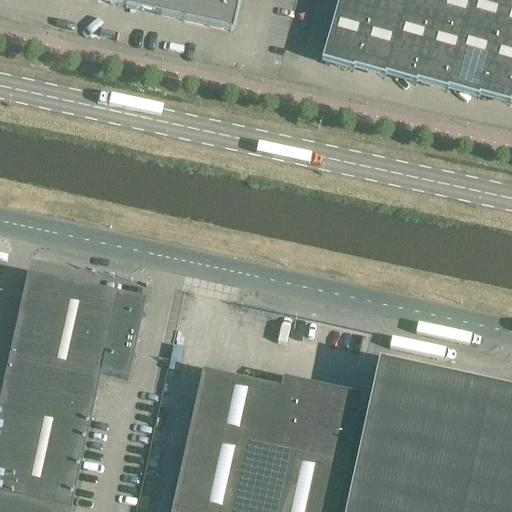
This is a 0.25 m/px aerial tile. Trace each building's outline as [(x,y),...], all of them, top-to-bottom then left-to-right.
[(95,0),(95,2),(122,8),(123,0),(95,0)] [(123,0),(122,8),(232,33),(238,0),(123,0)] [(339,0),(334,19),(365,28),(371,9),(373,0),(339,0)] [(373,0),(371,9),(402,17),(402,15),(406,0),(373,0)] [(433,24),(434,22),(440,0),(406,0),(402,15),(433,24)] [(440,0),(434,22),(464,31),(465,29),(473,0),(440,0)] [(473,0),(465,29),(496,38),(496,36),(506,0),(473,0)] [(511,0),(506,0),(496,36),(511,40),(511,0)] [(357,62),(387,71),(402,17),(371,9),(365,28),(355,64),(356,64),(357,62)] [(388,69),(418,77),(433,24),(402,15),(402,17),(387,71),(388,71),(388,69)] [(324,55),(355,64),(365,28),(334,19),(324,55)] [(419,76),(449,84),(464,31),(434,22),(433,24),(418,77),(419,78),(419,76)] [(451,83),(481,91),(496,38),(465,29),(464,31),(449,84),(450,85),(451,83)] [(482,90),(511,98),(511,97),(511,40),(496,36),(496,38),(481,91),(482,91),(482,90)] [(0,398),(0,511),(70,511),(101,376),(128,382),(137,341),(135,341),(139,322),(145,318),(141,312),(143,304),(73,288),(74,286),(27,276),(0,398)] [(511,511),(511,395),(377,366),(345,511),(511,511)] [(337,511),(357,420),(342,396),(282,383),(280,393),(202,376),(171,511),(337,511)]
